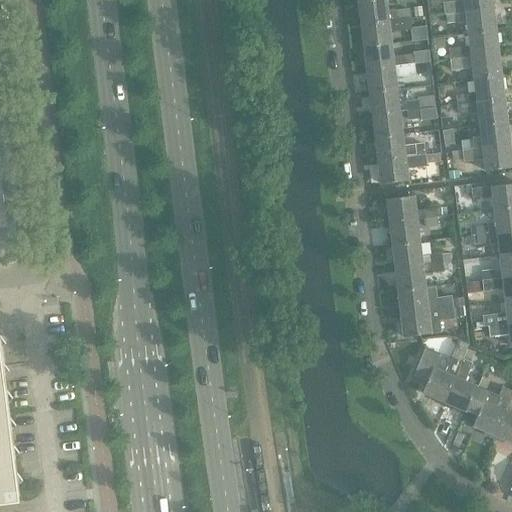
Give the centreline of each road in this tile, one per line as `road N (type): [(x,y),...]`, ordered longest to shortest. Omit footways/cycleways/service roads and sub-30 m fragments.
road 1 (residential): [(496,511),(418,435),(382,365),(332,0)]
road 2 (secondary): [(231,511),(166,0)]
road 3 (secondary): [(97,0),(157,511)]
road 4 (residential): [(31,115),(47,261)]
